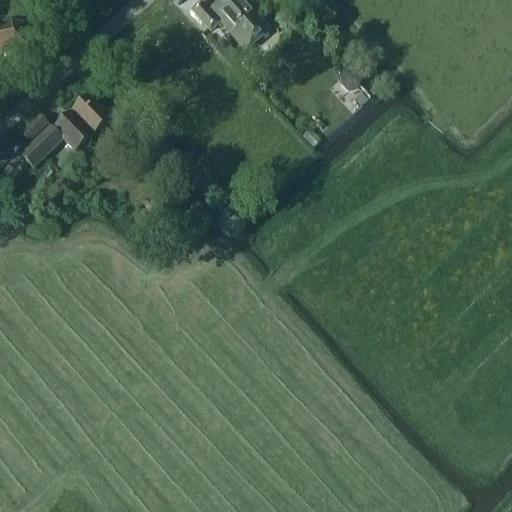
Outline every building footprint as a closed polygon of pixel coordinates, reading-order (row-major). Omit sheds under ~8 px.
[(222,0),(208,13),(200,4),(192,12),(210,33),(220,24),(245,53),(269,31),(253,13),(256,11),(246,0),(222,0)] [(29,39),(22,29),(12,26),(0,28),(0,59),(17,56),(26,50),(29,39)] [(241,68),(257,87),(267,78),(251,59),(241,68)] [(357,91),(362,81),(354,73),(344,76),(339,86),(347,94),(357,91)] [(111,121),(97,106),(103,101),(94,92),(53,131),(51,129),(21,158),(33,171),(63,142),(76,155),(111,121)] [(19,134),(29,144),(48,125),(38,115),(19,134)]
